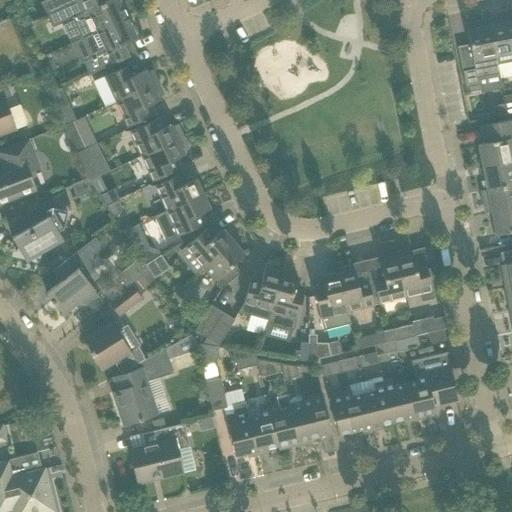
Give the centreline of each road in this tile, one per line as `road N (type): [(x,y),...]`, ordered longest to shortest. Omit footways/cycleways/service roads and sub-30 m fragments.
road 1 (residential): [(444,205),(314,229),(282,222),(257,198),(180,38)]
road 2 (residential): [(494,449),(444,205)]
road 3 (unclassified): [(96,511),(66,396),(0,305)]
road 4 (residential): [(444,205),(416,45),(417,0)]
road 5 (residential): [(296,498),(494,449)]
